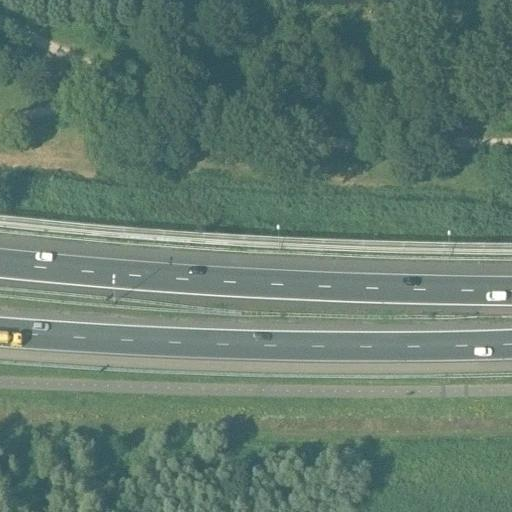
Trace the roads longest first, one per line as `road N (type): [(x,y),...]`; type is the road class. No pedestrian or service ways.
road 1 (motorway): [(511,290),(238,283),(0,263)]
road 2 (motorway): [(0,332),(235,345),(511,345)]
